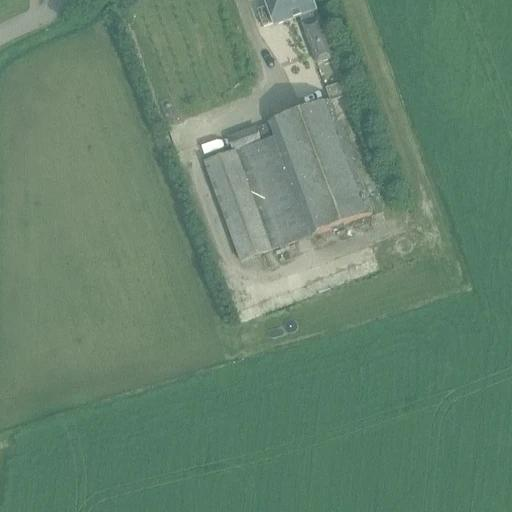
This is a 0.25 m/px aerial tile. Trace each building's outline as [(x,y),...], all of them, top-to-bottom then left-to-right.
[(330,56),(311,0),(264,0),(267,9),(257,12),(263,29),(273,25),(274,28),(299,19),(315,67),(337,60),(335,55),(330,56)] [(268,48),(276,57),(287,49),(280,39),(268,48)] [(340,85),(326,90),(331,102),(345,97),(340,85)] [(233,153),(204,164),(240,265),(373,217),(365,196),(331,102),(228,139),(233,153)] [(172,142),(192,134),(186,119),(166,128),(172,142)] [(339,288),(368,280),(365,269),(336,277),(339,288)]
